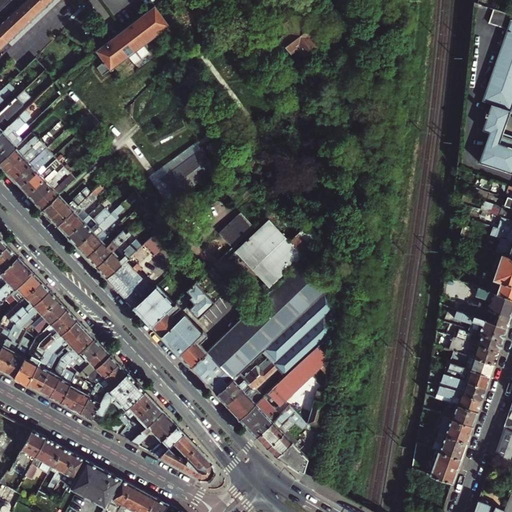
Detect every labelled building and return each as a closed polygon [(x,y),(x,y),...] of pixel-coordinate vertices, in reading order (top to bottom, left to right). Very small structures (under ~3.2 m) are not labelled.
[(0,0),(0,22),(13,10),(23,0),(0,0)] [(0,47),(28,21),(48,3),(50,0),(23,0),(13,10),(0,22),(0,47)] [(106,60),(112,68),(169,25),(155,6),(111,39),(98,49),(106,60)] [(311,48),(318,43),(306,26),(297,14),(284,24),(289,32),(287,34),(285,40),(290,47),(296,47),(299,45),(305,53),(307,51),(309,54),(313,51),(311,48)] [(318,27),(324,25),(319,15),(313,17),(318,27)] [(511,19),(510,19),(482,100),(491,103),(483,128),(489,130),(479,160),(511,172),(511,137),(503,135),(511,108),(511,19)] [(332,51),(362,53),(362,44),(332,42),(332,51)] [(55,81),(71,69),(49,45),(36,58),(46,69),(55,81)] [(10,60),(21,72),(36,58),(25,46),(10,60)] [(104,74),(112,68),(106,60),(98,66),(104,74)] [(0,102),(9,94),(9,93),(15,87),(10,81),(0,91),(0,102)] [(0,132),(9,124),(3,117),(5,116),(7,118),(8,118),(31,97),(24,89),(0,112),(0,132)] [(307,117),(310,115),(304,107),(301,109),(307,117)] [(0,152),(19,135),(16,131),(31,117),(31,114),(27,110),(24,110),(9,124),(0,132),(0,152)] [(0,161),(0,162),(7,170),(24,154),(40,139),(36,135),(29,142),(19,150),(16,146),(0,161)] [(0,161),(16,146),(23,140),(19,135),(0,152),(0,161)] [(16,146),(19,150),(29,142),(25,138),(23,140),(16,146)] [(161,177),(202,147),(198,141),(150,177),(170,203),(176,198),(161,177)] [(14,177),(31,162),(42,151),(47,147),(43,143),(27,158),(24,154),(7,170),(14,177)] [(176,198),(217,168),(202,147),(161,177),(176,198)] [(14,177),(21,185),(38,169),(41,166),(46,162),(54,154),(50,150),(34,166),(31,162),(14,177)] [(46,162),(49,166),(58,158),(54,154),(46,162)] [(21,185),(29,193),(45,178),(62,162),(58,158),(49,166),(44,170),(41,173),(38,169),(21,185)] [(109,173),(111,175),(117,169),(110,161),(108,163),(107,164),(106,166),(106,167),(107,168),(107,170),(108,171),(109,173)] [(29,193),(36,200),(52,185),(63,175),(69,170),(65,166),(48,181),(45,178),(29,193)] [(36,200),(43,209),(60,194),(76,178),(72,174),(67,179),(55,189),(52,185),(36,200)] [(52,185),(55,189),(67,179),(63,175),(52,185)] [(68,235),(90,215),(85,210),(98,198),(96,196),(104,189),(101,184),(92,192),(58,224),(68,235)] [(49,214),(58,224),(92,192),(87,186),(69,203),(65,199),(60,194),(43,209),(49,214)] [(78,245),(115,212),(117,209),(114,206),(112,209),(108,205),(94,219),(90,215),(68,235),(78,245)] [(87,255),(109,235),(105,231),(118,219),(114,216),(115,212),(78,245),(87,255)] [(219,233),(233,247),(255,226),(241,212),(219,233)] [(511,231),(511,218),(508,217),(503,215),(501,221),(498,220),(498,222),(497,226),(511,231)] [(303,254),(301,252),(320,235),(308,223),(290,240),(270,219),(236,250),(270,285),(303,254)] [(504,253),(511,255),(511,231),(497,226),(498,222),(496,221),(492,231),(504,235),(498,251),(504,253)] [(97,265),(119,245),(129,236),(135,231),(129,225),(113,240),(109,235),(87,255),(97,265)] [(166,246),(171,241),(160,230),(155,234),(166,246)] [(161,250),(166,246),(155,234),(150,239),(161,250)] [(0,252),(8,245),(0,236),(0,252)] [(97,265),(107,276),(126,260),(140,247),(145,243),(142,240),(139,242),(137,239),(124,251),(119,245),(97,265)] [(155,255),(161,250),(150,239),(145,243),(155,255)] [(0,273),(1,273),(19,256),(8,245),(0,252),(0,273)] [(496,278),(511,283),(511,255),(504,253),(496,274),(486,270),(483,276),(494,279),(496,278)] [(286,375),(331,334),(337,281),(332,275),(326,270),(309,254),(208,350),(191,366),(217,393),(241,371),(263,350),(268,356),(273,361),(279,367),(286,375)] [(0,273),(0,302),(0,303),(21,283),(33,271),(19,256),(1,273),(0,273)] [(129,300),(147,283),(126,260),(107,276),(121,291),(129,300)] [(326,270),(332,275),(336,270),(331,265),(326,270)] [(16,304),(20,301),(31,291),(42,280),(33,271),(21,283),(0,303),(0,302),(0,311),(12,300),(16,304)] [(480,286),(511,297),(511,283),(496,278),(494,279),(483,276),(480,286)] [(21,317),(36,303),(51,290),(42,280),(31,291),(20,301),(24,304),(18,310),(9,318),(10,319),(15,323),(21,317)] [(199,318),(215,302),(196,282),(187,290),(192,295),(190,298),(195,303),(189,308),(199,318)] [(135,306),(153,289),(147,283),(129,300),(135,306)] [(154,322),(174,302),(158,284),(153,289),(135,306),(152,324),(154,322)] [(474,301),(511,314),(511,297),(480,286),(474,301)] [(41,309),(44,312),(55,302),(59,299),(51,290),(36,303),(21,317),(15,323),(21,327),(32,317),(41,309)] [(35,338),(36,338),(68,308),(59,299),(55,302),(44,312),(48,316),(36,328),(30,334),(35,338)] [(482,317),(509,327),(511,317),(511,314),(474,301),(471,300),(469,306),(488,313),(487,315),(483,314),(482,317)] [(5,315),(9,318),(18,310),(24,304),(20,301),(16,304),(5,315)] [(208,350),(200,342),(207,334),(203,329),(201,330),(185,313),(178,319),(173,313),(181,305),(176,301),(174,302),(154,322),(152,324),(191,366),(208,350)] [(61,329),(64,332),(78,319),(68,308),(36,338),(35,338),(32,344),(27,353),(31,355),(32,355),(41,359),(48,347),(44,344),(61,329)] [(504,339),(509,327),(482,317),(457,308),(455,316),(472,322),(470,327),(473,329),(504,339)] [(25,331),(31,325),(35,321),(32,317),(21,327),(22,328),(25,331)] [(63,344),(66,347),(86,328),(78,319),(64,332),(52,343),(48,347),(54,352),(63,344)] [(0,368),(5,371),(16,351),(9,348),(12,341),(14,343),(22,328),(21,327),(15,323),(10,331),(0,349),(0,368)] [(26,331),(30,334),(36,328),(31,325),(25,331),(26,331)] [(0,349),(10,331),(2,327),(1,328),(1,331),(2,331),(2,332),(0,335),(0,349)] [(500,350),(504,339),(473,329),(472,332),(460,327),(459,330),(456,329),(455,332),(458,333),(457,335),(469,340),(500,350)] [(71,361),(81,351),(95,338),(86,328),(66,347),(69,351),(66,354),(62,358),(68,363),(71,361)] [(48,347),(52,343),(64,332),(61,329),(44,344),(48,347)] [(27,342),(32,344),(35,338),(30,334),(27,342)] [(258,436),(291,405),(307,423),(308,422),(319,425),(324,405),(331,334),(286,375),(283,377),(264,396),(240,418),(258,436)] [(80,368),(83,365),(103,346),(95,338),(81,351),(84,354),(73,364),(71,361),(68,363),(77,370),(80,368)] [(16,351),(19,354),(26,341),(22,339),(19,345),(16,351)] [(453,348),(496,363),(500,350),(469,340),(468,344),(454,339),(453,341),(447,339),(445,345),(453,348)] [(14,376),(27,353),(32,344),(27,342),(26,341),(19,354),(16,351),(5,371),(14,376)] [(9,348),(16,351),(19,345),(14,343),(12,341),(9,348)] [(86,377),(100,364),(111,354),(103,346),(83,365),(86,367),(81,373),(85,376),(86,377)] [(27,384),(39,390),(51,370),(53,365),(49,363),(54,352),(48,347),(41,359),(27,384)] [(492,375),(496,363),(453,348),(451,353),(463,357),(460,364),(492,375)] [(49,363),(53,365),(56,360),(57,358),(55,357),(56,353),(54,352),(49,363)] [(27,384),(41,359),(32,355),(31,355),(27,353),(14,376),(27,384)] [(94,389),(96,384),(119,363),(111,354),(100,364),(86,377),(85,376),(84,378),(86,380),(94,389)] [(39,390),(50,396),(68,363),(62,358),(59,355),(57,358),(56,360),(61,363),(55,373),(51,370),(39,390)] [(227,404),(273,361),(268,356),(259,365),(257,365),(245,376),(241,371),(217,393),(227,404)] [(51,370),(55,373),(61,363),(56,360),(53,365),(51,370)] [(487,387),(492,375),(460,364),(449,360),(444,371),(487,387)] [(240,418),(264,396),(257,388),(276,370),(279,367),(273,361),(227,404),(240,418)] [(61,402),(78,371),(77,370),(68,363),(50,396),(61,402)] [(106,393),(113,387),(128,372),(119,363),(96,384),(94,389),(98,391),(100,388),(103,390),(106,393)] [(283,377),(286,375),(279,367),(276,370),(283,377)] [(483,399),(487,387),(444,371),(441,370),(436,382),(441,383),(483,399)] [(71,407),(86,380),(84,378),(85,376),(81,373),(79,371),(78,371),(61,402),(71,407)] [(115,403),(123,411),(145,390),(128,372),(113,387),(106,393),(105,395),(92,419),(99,423),(110,403),(111,402),(111,399),(113,397),(118,401),(115,403)] [(81,413),(94,389),(86,380),(71,407),(81,413)] [(479,410),(483,399),(441,383),(436,395),(479,410)] [(81,413),(92,419),(105,395),(98,391),(94,389),(81,413)] [(130,423),(155,400),(145,390),(123,411),(127,415),(125,418),(130,423)] [(453,417),(474,424),(479,410),(436,395),(435,399),(456,407),(453,417)] [(119,434),(131,440),(163,410),(155,400),(130,423),(126,426),(119,434)] [(268,447),(284,432),(299,418),(302,421),(301,422),(305,426),(308,428),(317,430),(319,425),(308,422),(307,423),(291,405),(258,436),(268,447)] [(155,432),(162,439),(178,425),(163,410),(131,440),(142,446),(153,436),(153,435),(153,434),(155,432)] [(446,433),(468,441),(474,424),(453,417),(446,414),(440,431),(446,433)] [(109,428),(117,433),(124,424),(118,417),(109,428)] [(15,460),(32,429),(19,422),(0,457),(0,464),(9,469),(10,470),(15,460)] [(159,456),(174,442),(184,432),(178,425),(162,439),(158,442),(161,445),(153,452),(159,456)] [(511,430),(505,427),(495,454),(510,458),(511,458),(511,430)] [(46,437),(32,429),(15,460),(29,468),(46,437)] [(158,442),(162,439),(155,432),(153,434),(153,435),(153,436),(158,442)] [(181,449),(186,454),(196,444),(184,432),(174,442),(176,444),(175,446),(176,447),(175,450),(180,452),(181,449)] [(268,447),(278,456),(293,442),(284,432),(268,447)] [(437,448),(463,457),(468,441),(446,433),(443,440),(437,438),(434,447),(437,448)] [(49,472),(51,469),(63,446),(46,437),(29,468),(25,474),(32,478),(38,467),(49,472)] [(289,464),(295,454),(300,449),(306,444),(301,438),(295,444),(293,442),(278,456),(289,464)] [(175,464),(179,455),(173,452),(175,450),(176,447),(175,446),(176,444),(174,442),(159,456),(175,464)] [(215,472),(214,463),(196,444),(186,454),(181,449),(180,452),(175,450),(173,452),(179,455),(175,464),(201,478),(210,478),(215,472)] [(54,492),(63,476),(76,453),(63,446),(51,469),(57,471),(48,488),(54,492)] [(454,480),(463,457),(437,448),(433,458),(437,460),(433,473),(454,480)] [(297,469),(304,472),(309,458),(300,449),(295,454),(289,464),(297,469)] [(70,490),(71,487),(87,459),(76,453),(63,476),(68,478),(65,484),(68,485),(66,489),(70,490)] [(122,478),(87,459),(71,487),(73,488),(73,490),(73,492),(79,495),(81,494),(82,493),(83,493),(78,502),(79,507),(80,508),(77,511),(92,511),(99,502),(106,506),(122,478)] [(118,511),(125,500),(133,484),(122,478),(106,506),(105,508),(107,509),(105,511),(118,511)] [(148,511),(151,507),(156,496),(133,484),(125,500),(118,511),(148,511)] [(33,500),(37,502),(43,491),(39,489),(33,500)] [(37,502),(46,507),(52,496),(43,491),(37,502)] [(163,511),(169,504),(156,496),(151,507),(148,511),(163,511)] [(503,511),(504,510),(488,504),(487,502),(482,500),(480,501),(479,501),(474,511),(503,511)] [(184,511),(170,503),(169,504),(163,511),(184,511)]
